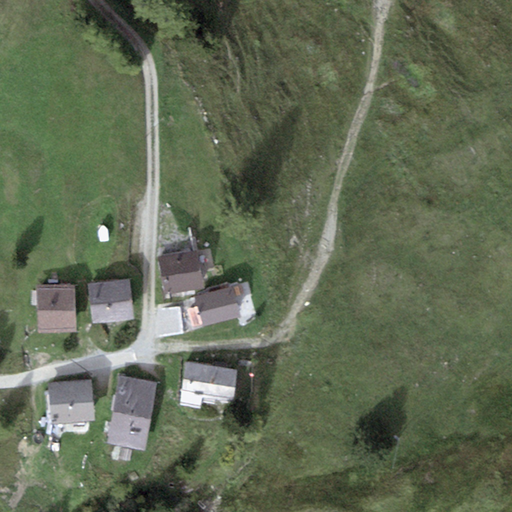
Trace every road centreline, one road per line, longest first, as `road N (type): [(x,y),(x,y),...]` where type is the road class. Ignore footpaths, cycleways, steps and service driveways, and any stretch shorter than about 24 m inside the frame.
road 1 (track): [(391,0),(325,253),(292,325),(275,340),(146,348)]
road 2 (track): [(98,0),(134,38),(151,80),(146,348)]
road 3 (track): [(146,348),(106,366),(0,382)]
